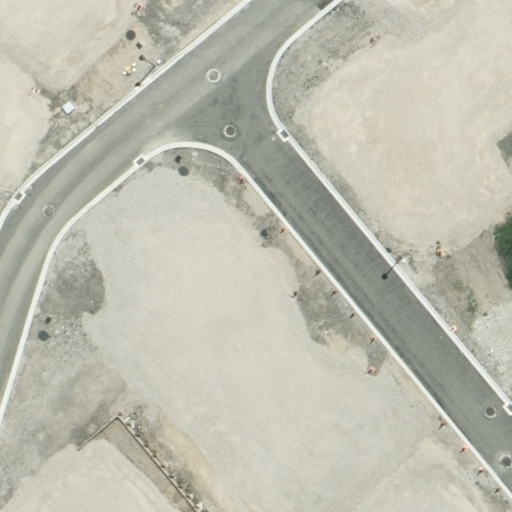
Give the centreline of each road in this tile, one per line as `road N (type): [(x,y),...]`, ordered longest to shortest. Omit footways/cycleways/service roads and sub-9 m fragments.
road 1 (residential): [(511,455),(201,75)]
road 2 (residential): [(0,309),(31,224),(201,75)]
